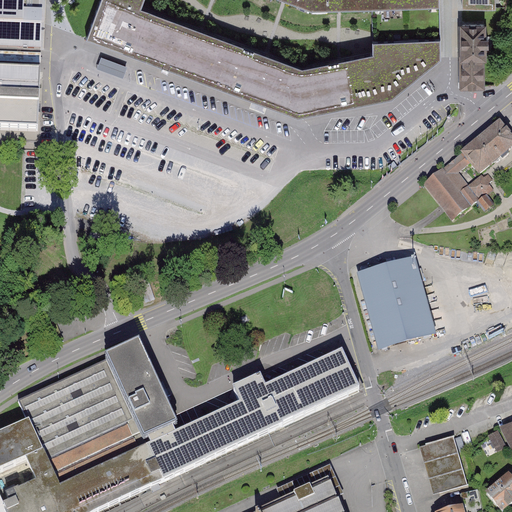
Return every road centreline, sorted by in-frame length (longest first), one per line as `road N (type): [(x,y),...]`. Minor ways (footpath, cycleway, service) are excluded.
road 1 (residential): [(327,239),(409,511)]
road 2 (primary): [(122,330),(327,239)]
road 3 (unknown): [(357,150),(323,102),(303,36),(284,20),(227,0)]
road 4 (primary): [(327,239),(484,115)]
road 5 (unclassified): [(122,330),(77,263),(67,207)]
road 6 (primary): [(0,393),(122,330)]
road 7 (residential): [(484,115),(450,90),(449,0)]
